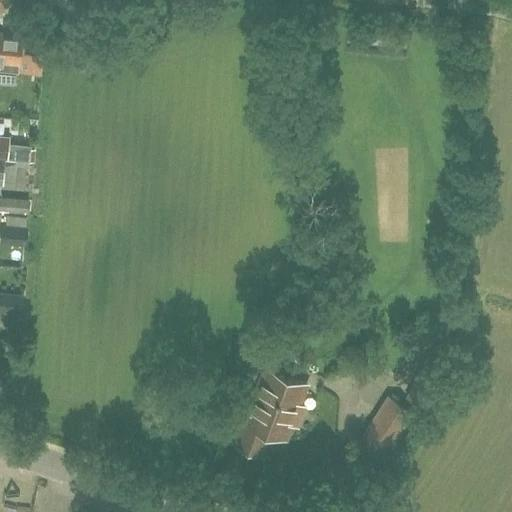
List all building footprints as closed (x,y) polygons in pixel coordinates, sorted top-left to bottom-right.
[(0,70),(20,72),(21,61),(23,33),(0,31),(0,70)] [(21,61),(20,72),(44,74),(45,63),(21,61)] [(0,158),(5,159),(30,161),(31,148),(10,146),(10,138),(0,137),(0,158)] [(9,211),(31,213),(32,200),(10,198),(9,211)] [(27,246),(28,226),(26,226),(27,217),(3,215),(0,243),(27,246)] [(23,294),(0,292),(0,311),(21,313),(23,294)] [(442,372),(445,366),(429,358),(408,400),(426,409),(444,373),(442,372)] [(301,403),(308,383),(267,367),(256,394),(252,392),(246,408),(250,410),(238,442),(262,451),(270,429),(288,436),(294,422),(299,424),(307,405),(301,403)] [(368,431),(396,448),(418,414),(390,396),(368,431)]
